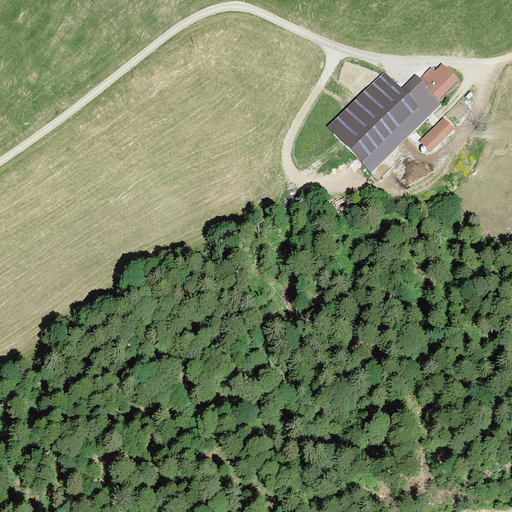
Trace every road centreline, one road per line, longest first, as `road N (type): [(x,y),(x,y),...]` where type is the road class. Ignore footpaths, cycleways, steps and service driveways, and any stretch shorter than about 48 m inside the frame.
road 1 (unclassified): [(0,160),(192,17),(227,6),(364,55),(484,62)]
road 2 (track): [(299,179),(287,140),(339,49)]
